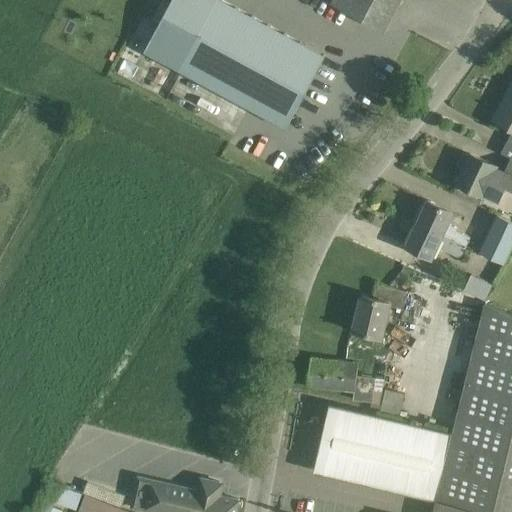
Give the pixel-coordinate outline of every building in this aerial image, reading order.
[(286,127),(325,55),(223,0),(177,0),(149,53),(286,127)] [(330,0),(330,3),(384,32),(400,0),(330,0)] [(510,157),(511,158),(511,81),(492,119),(511,129),(511,131),(500,153),(510,157)] [(497,166),(469,153),(469,155),(465,153),(462,155),(458,163),(459,167),(462,169),(456,183),(498,202),(504,189),(511,193),(511,158),(510,157),(504,171),(496,168),(497,166)] [(418,220),(467,242),(470,237),(456,230),(457,228),(449,224),(455,212),(427,199),(418,220)] [(511,220),(497,214),(479,252),(504,264),(511,246),(511,220)] [(467,242),(418,220),(406,246),(433,259),(438,248),(460,258),(467,242)] [(471,274),(464,289),(485,299),(492,285),(471,274)] [(376,285),(373,297),(361,294),(352,330),(382,338),(390,306),(403,309),(407,292),(376,285)] [(511,511),(511,315),(484,302),(432,511),(511,511)] [(384,379),(356,375),(358,362),(311,357),(308,385),(354,391),(353,400),(370,402),(370,407),(379,408),(384,379)] [(380,411),(399,416),(404,394),(385,389),(380,411)] [(198,489),(138,476),(131,508),(151,511),(236,511),(239,500),(221,495),(224,482),(200,477),(198,489)] [(88,480),(84,492),(122,505),(126,493),(88,480)] [(38,500),(33,511),(49,511),(54,501),(75,509),(81,494),(47,481),(40,501),(38,500)] [(133,511),(120,507),(85,494),(78,511),(133,511)]
